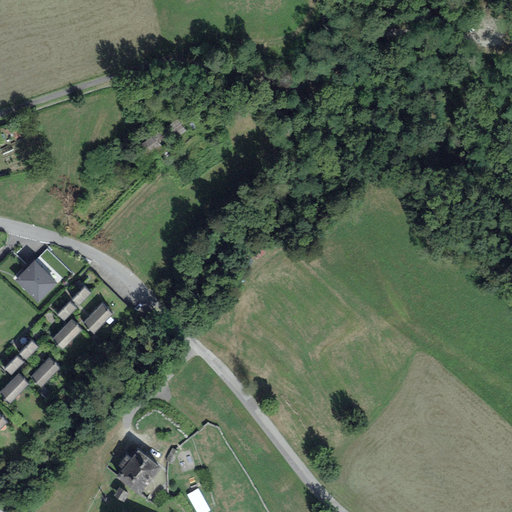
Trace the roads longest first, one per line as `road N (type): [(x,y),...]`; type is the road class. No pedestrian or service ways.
road 1 (unclassified): [(0,113),(172,67),(245,71),(302,87),(376,35),(479,38)]
road 2 (unclassified): [(23,230),(96,255),(156,308),(340,511)]
